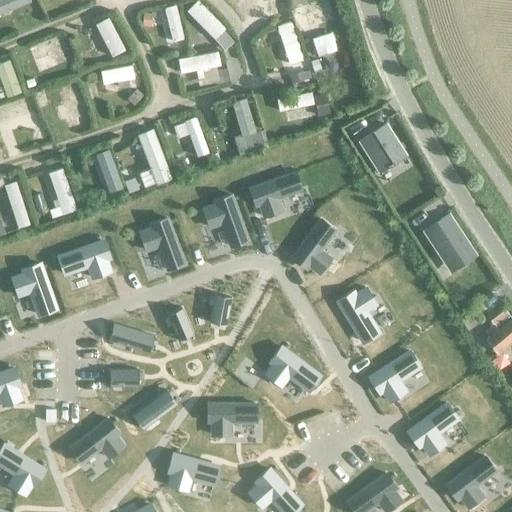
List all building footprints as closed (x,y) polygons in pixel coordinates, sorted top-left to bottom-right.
[(247,98),(232,103),(242,134),(234,137),(240,155),(264,148),(259,132),(257,132),(247,98)] [(384,124),(356,142),(378,174),(406,156),(384,124)] [(295,173),(249,189),(255,206),(259,205),(263,217),(282,210),(277,198),(301,190),(295,173)] [(215,205),(203,209),(209,228),(222,224),(230,247),(247,241),(231,196),(214,202),(215,205)] [(448,214),(422,230),(450,273),(476,256),(448,214)] [(151,228),(139,232),(146,251),(158,247),(166,270),(183,264),(167,218),(150,225),(151,228)] [(320,220),(291,258),(305,269),(307,266),(318,274),(330,258),(319,250),(334,231),(320,220)] [(102,241),(57,257),(63,274),(87,266),(91,278),(110,271),(105,259),(109,258),(102,241)] [(23,273),(11,277),(17,296),(30,292),(38,315),(55,309),(39,264),(22,270),(23,273)] [(352,292),(337,302),(362,342),(378,333),(365,312),(376,305),(365,288),(354,295),(352,292)] [(214,295),(210,319),(226,321),(230,298),(214,295)] [(485,340),(496,353),(511,340),(511,320),(500,305),(486,315),(493,325),(494,325),(495,327),(493,329),(492,327),(485,333),(488,338),(485,340)] [(181,308),(166,315),(176,337),(190,331),(181,308)] [(112,324),(107,341),(142,351),(147,334),(112,324)] [(272,364),(265,374),(281,386),(288,376),(308,391),(319,377),(281,348),(270,362),(272,364)] [(409,352),(369,378),(379,393),(382,391),(388,402),(405,391),(398,380),(419,367),(409,352)] [(13,369),(0,373),(0,401),(2,406),(20,399),(16,387),(19,386),(13,369)] [(133,370),(109,370),(109,386),(133,386),(133,370)] [(160,394),(131,416),(142,430),(171,408),(160,394)] [(256,404),(208,404),(208,422),(211,422),(211,435),(231,435),(231,422),(256,422),(256,404)] [(446,404),(407,432),(418,447),(420,445),(428,455),(444,444),(437,433),(457,419),(446,404)] [(107,419),(69,449),(80,463),(100,448),(107,458),(123,445),(115,435),(118,433),(107,419)] [(3,446),(0,449),(0,465),(14,474),(7,485),(24,495),(31,484),(34,486),(43,470),(3,446)] [(172,454),(167,472),(170,473),(167,485),(186,490),(190,478),(213,485),(218,467),(172,454)] [(484,457),(446,485),(456,500),(459,498),(466,508),(483,496),(475,486),(495,471),(484,457)] [(257,484),(247,493),(261,507),(270,499),(282,511),(292,511),(300,505),(268,469),(255,482),(257,484)] [(385,474),(346,502),(353,511),(363,511),(377,502),(383,511),(384,511),(400,501),(393,490),(396,488),(385,474)]
